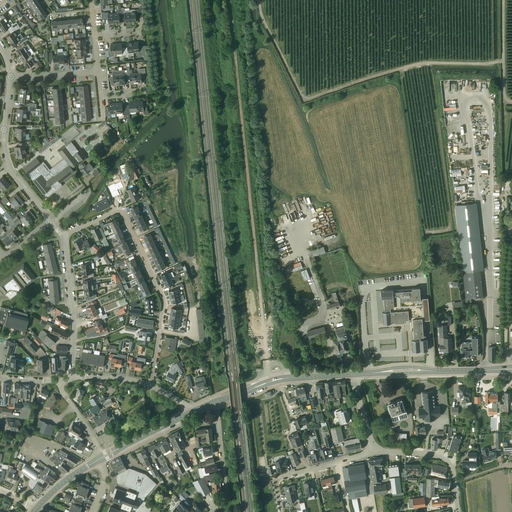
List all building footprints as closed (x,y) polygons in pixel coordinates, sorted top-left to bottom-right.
[(38,2),(31,6),(28,8),(31,12),(41,6),(38,2)] [(41,6),(31,12),(31,13),(32,15),(35,13),(37,15),(43,11),(41,6)] [(133,10),(130,10),(130,12),(131,22),(137,22),(136,17),(139,17),(143,17),(143,9),(142,9),(142,7),(141,7),(140,8),(140,9),(138,9),(133,10)] [(130,10),(122,11),(122,19),(125,18),(125,23),(131,22),(130,12),(130,10)] [(43,11),(37,15),(38,18),(37,18),(39,21),(47,15),(43,11)] [(116,13),(113,14),(114,24),(120,23),(119,19),(122,19),(122,11),(121,11),(116,11),(116,13)] [(0,17),(1,19),(0,19),(0,26),(8,21),(5,17),(8,15),(6,12),(0,16),(0,17)] [(108,12),(105,12),(105,14),(105,16),(105,19),(105,20),(108,20),(109,24),(114,24),(113,14),(108,14),(108,12)] [(8,21),(0,26),(0,27),(3,31),(7,28),(9,31),(18,25),(16,22),(11,26),(8,21)] [(10,33),(6,36),(9,41),(17,35),(14,31),(20,27),(18,25),(9,31),(10,33)] [(17,35),(9,41),(12,46),(17,43),(18,45),(20,44),(20,45),(25,41),(23,38),(20,33),(17,35)] [(74,44),(76,44),(77,50),(86,49),(86,39),(74,40),(74,44)] [(17,51),(16,52),(17,54),(18,53),(20,56),(30,49),(31,48),(28,44),(26,41),(25,41),(20,45),(22,48),(17,51)] [(127,47),(125,48),(125,55),(129,55),(128,53),(134,53),(133,42),(127,43),(127,47)] [(138,42),(133,42),(134,53),(137,52),(137,54),(142,54),(142,46),(139,46),(138,42)] [(122,43),(116,44),(117,54),(122,54),(122,56),(125,55),(125,48),(122,48),(122,43)] [(111,49),(108,49),(109,57),(112,57),(112,55),(117,54),(116,44),(110,44),(111,49)] [(31,51),(30,49),(20,56),(21,58),(20,59),(23,64),(32,58),(30,55),(29,53),(31,51)] [(86,49),(77,50),(77,56),(75,56),(76,59),(84,58),(84,55),(87,55),(86,49)] [(57,52),(58,55),(58,65),(64,65),(64,60),(67,60),(66,51),(57,52)] [(58,55),(52,56),(52,53),(48,53),(49,62),(53,61),(53,66),(58,65),(58,55)] [(35,67),(41,63),(39,60),(35,62),(32,58),(23,64),(25,66),(26,65),(28,68),(33,64),(35,67)] [(129,66),(127,67),(127,70),(127,72),(128,78),(130,78),(130,79),(131,84),(137,84),(136,73),(132,74),(132,70),(130,70),(129,66)] [(138,73),(136,73),(137,84),(142,83),(141,78),(142,78),(142,77),(144,77),(144,73),(145,73),(145,68),(138,69),(138,73)] [(124,70),(119,70),(119,75),(120,85),(125,85),(125,80),(125,78),(128,78),(127,72),(127,70),(125,71),(124,70)] [(87,85),(78,86),(79,93),(88,92),(87,85)] [(28,89),(20,89),(19,102),(26,103),(28,89)] [(129,105),(126,105),(127,114),(129,114),(130,114),(130,112),(137,112),(136,102),(136,101),(133,101),(133,102),(129,102),(129,105)] [(139,101),(136,101),(136,102),(137,112),(144,111),(144,113),(148,112),(147,103),(143,104),(143,101),(139,102),(139,101)] [(108,107),(105,107),(106,116),(109,116),(109,114),(116,114),(115,104),(115,103),(112,103),(112,104),(108,104),(108,107)] [(118,103),(115,103),(115,104),(116,114),(117,114),(117,116),(123,116),(123,115),(127,114),(126,105),(122,106),(122,103),(118,103)] [(40,108),(38,108),(36,108),(28,107),(27,110),(36,111),(36,112),(36,115),(40,115),(40,108)] [(18,109),(17,120),(26,121),(27,111),(27,110),(18,109)] [(90,113),(81,114),(82,121),(91,120),(90,113)] [(15,132),(15,133),(16,133),(16,139),(25,139),(28,139),(28,134),(25,134),(25,129),(26,129),(26,125),(19,125),(19,128),(15,128),(15,132)] [(27,149),(25,142),(19,143),(19,146),(14,147),(15,151),(17,151),(18,158),(27,156),(25,149),(27,149)] [(24,168),(23,168),(23,169),(44,194),(47,197),(54,191),(54,190),(55,190),(56,189),(56,190),(62,185),(60,182),(74,172),(71,168),(78,162),(79,161),(80,161),(85,156),(80,149),(77,151),(70,143),(66,147),(62,149),(58,152),(63,159),(49,170),(43,162),(41,164),(36,158),(24,168)] [(89,162),(85,165),(83,163),(80,165),(82,168),(80,170),(84,175),(90,171),(90,170),(93,168),(89,162)] [(92,173),(95,177),(101,172),(98,169),(97,169),(92,173)] [(119,175),(112,178),(114,184),(122,180),(119,175)] [(0,186),(3,191),(9,185),(2,177),(0,178),(0,186)] [(109,188),(111,192),(114,200),(121,197),(116,185),(109,188)] [(133,202),(140,199),(134,187),(127,191),(133,202)] [(14,197),(11,199),(10,201),(16,208),(23,203),(16,193),(13,196),(14,197)] [(462,193),(455,194),(457,205),(464,204),(462,193)] [(9,202),(5,197),(0,201),(5,206),(9,202)] [(107,199),(95,205),(98,212),(110,206),(107,199)] [(476,204),(456,206),(459,236),(463,272),(480,270),(483,270),(476,204)] [(137,206),(130,209),(133,215),(140,211),(142,210),(141,208),(139,209),(137,206)] [(6,210),(4,212),(3,214),(9,221),(11,219),(13,218),(6,210)] [(23,215),(20,218),(22,220),(26,225),(36,217),(30,210),(23,215)] [(140,211),(133,215),(136,220),(143,217),(140,211)] [(13,218),(12,219),(16,224),(21,220),(19,219),(19,218),(18,217),(17,216),(17,215),(13,218)] [(143,217),(136,220),(138,226),(145,223),(143,217)] [(110,222),(107,223),(107,224),(108,226),(109,229),(113,228),(119,225),(116,219),(110,222)] [(145,223),(138,226),(141,231),(148,228),(145,223)] [(119,225),(113,228),(115,233),(121,231),(119,225)] [(8,230),(5,232),(7,235),(12,241),(17,237),(13,232),(16,230),(13,227),(12,226),(11,227),(8,230)] [(98,227),(91,230),(96,240),(98,239),(103,237),(99,228),(98,227),(99,227),(98,227)] [(162,235),(159,227),(154,229),(155,232),(157,231),(159,236),(162,235)] [(115,233),(112,235),(113,237),(116,236),(118,239),(124,236),(121,231),(115,233)] [(3,235),(1,237),(2,239),(7,245),(12,241),(7,235),(5,232),(3,234),(3,235)] [(150,234),(144,237),(146,243),(153,239),(155,238),(154,236),(152,237),(150,234)] [(118,239),(115,240),(116,243),(119,241),(120,244),(120,245),(126,242),(124,236),(118,239)] [(78,251),(80,250),(84,248),(85,251),(91,248),(88,240),(83,242),(82,239),(74,243),(78,251)] [(153,239),(146,243),(149,248),(156,245),(153,239)] [(120,244),(117,246),(118,248),(120,251),(123,250),(129,247),(126,242),(120,245),(120,244)] [(42,245),(44,252),(53,250),(51,243),(42,245)] [(156,245),(149,248),(151,254),(158,250),(156,245)] [(123,250),(120,251),(121,254),(124,252),(125,256),(131,253),(129,247),(123,250)] [(312,257),(310,258),(311,262),(316,260),(314,257),(326,253),(324,247),(310,251),(312,257)] [(53,250),(44,252),(46,259),(54,257),(53,250)] [(158,250),(151,254),(154,259),(161,256),(158,250)] [(161,256),(154,259),(156,265),(163,261),(165,261),(163,255),(161,256)] [(54,257),(46,259),(47,267),(56,265),(54,257)] [(128,262),(131,267),(137,265),(134,259),(128,262)] [(81,264),(82,270),(92,268),(94,268),(93,263),(92,260),(86,261),(86,264),(81,264)] [(119,266),(127,263),(125,260),(114,265),(116,269),(118,268),(118,267),(119,266)] [(163,261),(156,265),(159,270),(166,267),(163,261)] [(301,262),(291,265),(294,272),(303,268),(301,262)] [(0,282),(0,287),(5,294),(6,296),(7,296),(10,299),(16,293),(17,291),(18,293),(19,291),(19,290),(24,286),(24,287),(35,278),(23,264),(13,273),(13,274),(7,279),(6,278),(0,282)] [(56,265),(47,267),(49,274),(58,272),(56,265)] [(131,267),(125,270),(126,272),(129,271),(132,269),(133,273),(140,270),(137,265),(131,267)] [(92,268),(82,270),(82,275),(88,274),(88,277),(94,276),(94,273),(92,273),(92,268)] [(304,280),(310,278),(307,269),(301,271),(304,280)] [(133,273),(136,278),(136,279),(142,276),(140,270),(133,273)] [(480,271),(463,273),(465,298),(483,297),(480,271)] [(161,275),(164,281),(174,277),(175,276),(172,272),(169,274),(167,272),(161,275)] [(441,275),(442,283),(452,282),(451,274),(441,275)] [(83,280),(84,285),(93,284),(93,279),(95,279),(94,276),(88,277),(88,280),(83,280)] [(136,278),(133,279),(130,281),(131,283),(137,281),(139,284),(145,281),(142,276),(136,279),(136,278)] [(172,281),(175,279),(174,277),(164,281),(167,287),(173,284),(172,281)] [(48,281),(49,288),(58,287),(57,280),(48,281)] [(139,284),(141,289),(141,290),(147,287),(145,281),(139,284)] [(58,287),(49,288),(50,296),(58,295),(58,287)] [(136,294),(139,293),(139,294),(140,294),(141,296),(140,297),(141,299),(151,294),(147,287),(141,290),(141,289),(135,292),(136,294)] [(393,290),(381,290),(381,299),(382,299),(382,312),(383,324),(391,323),(395,323),(405,322),(411,321),(412,340),(412,351),(428,350),(427,339),(426,339),(424,321),(430,320),(428,298),(421,298),(420,288),(412,288),(393,290)] [(94,289),(84,290),(85,296),(90,295),(91,298),(88,298),(88,301),(95,298),(95,297),(97,297),(96,294),(95,294),(94,289)] [(178,289),(169,291),(170,298),(180,295),(178,289)] [(328,305),(330,310),(340,307),(340,306),(343,306),(342,303),(341,301),(339,302),(336,292),(332,293),(335,303),(328,305)] [(58,295),(50,296),(50,303),(59,303),(58,295)] [(170,298),(172,304),(181,302),(180,295),(170,298)] [(152,299),(145,300),(146,313),(154,313),(152,299)] [(88,307),(89,312),(96,310),(94,306),(97,305),(96,301),(91,303),(92,306),(88,307)] [(1,308),(0,311),(0,324),(5,325),(26,331),(29,320),(27,319),(28,315),(1,308)] [(171,308),(170,314),(180,316),(181,309),(171,308)] [(93,322),(95,327),(102,324),(100,320),(103,319),(102,316),(97,317),(98,320),(93,322)] [(55,320),(57,321),(60,322),(59,325),(66,328),(69,322),(58,318),(56,318),(55,320)] [(154,320),(142,318),(138,318),(136,326),(153,329),(154,320)] [(168,327),(178,329),(179,322),(169,320),(168,327)] [(102,324),(95,327),(97,332),(102,330),(104,335),(109,333),(106,327),(103,328),(102,324)] [(66,339),(68,333),(64,331),(64,330),(52,326),(50,332),(58,335),(58,336),(66,339)] [(307,331),(309,339),(326,334),(324,326),(307,331)] [(440,337),(441,345),(440,346),(440,351),(444,351),(452,351),(452,338),(451,338),(451,336),(447,336),(446,326),(439,326),(440,337)] [(333,341),(337,353),(336,353),(337,356),(343,355),(342,352),(349,350),(347,343),(348,343),(348,342),(348,341),(347,340),(346,341),(345,338),(347,337),(346,332),(345,332),(344,327),(336,329),(338,340),(333,341)] [(42,331),(37,336),(50,348),(56,340),(53,337),(52,338),(46,333),(43,330),(42,331)] [(139,336),(138,342),(142,342),(142,343),(149,344),(150,338),(151,338),(151,333),(144,332),(140,331),(139,336)] [(472,342),(470,342),(470,354),(472,354),(472,355),(479,355),(479,336),(472,336),(472,342)] [(22,340),(27,346),(34,353),(38,349),(31,342),(27,337),(22,340)] [(36,337),(33,340),(38,345),(42,342),(37,337),(36,337)] [(174,352),(177,339),(166,338),(165,340),(167,341),(166,350),(174,352)] [(183,338),(181,341),(189,346),(192,342),(183,338)] [(121,341),(119,349),(122,349),(124,342),(130,343),(130,340),(126,339),(121,341)] [(460,342),(460,357),(464,357),(464,358),(466,358),(466,357),(470,357),(470,354),(470,342),(467,342),(464,342),(460,342)] [(59,353),(59,357),(60,357),(60,358),(62,359),(61,369),(67,369),(68,359),(64,359),(64,357),(66,357),(66,354),(59,353)] [(110,354),(109,359),(112,360),(111,365),(116,366),(118,356),(118,355),(114,354),(113,355),(110,354)] [(118,356),(116,366),(121,366),(122,363),(125,364),(126,355),(118,354),(118,355),(118,356)] [(10,370),(18,370),(18,366),(22,366),(23,360),(18,360),(18,358),(14,358),(14,355),(11,355),(10,370)] [(136,362),(135,369),(140,370),(141,366),(144,367),(146,359),(137,357),(136,362)] [(129,358),(128,362),(131,363),(130,368),(135,369),(136,362),(132,361),(133,358),(129,358)] [(38,371),(46,371),(46,359),(42,359),(37,359),(38,371)] [(172,366),(165,378),(173,382),(177,374),(174,373),(177,368),(175,364),(172,366)] [(204,376),(194,379),(195,382),(198,390),(207,388),(204,376)] [(335,400),(335,401),(334,402),(334,405),(340,404),(339,397),(345,396),(344,389),(345,389),(345,385),(346,385),(345,380),(333,382),(335,397),(335,400)] [(326,392),(328,392),(329,400),(329,401),(332,401),(335,400),(335,397),(334,398),(334,394),(333,391),(332,382),(325,383),(326,392)] [(323,383),(316,383),(317,394),(318,398),(325,397),(323,383)] [(459,387),(460,392),(457,392),(458,397),(460,396),(460,397),(467,396),(467,399),(465,400),(466,406),(472,405),(469,385),(465,385),(465,387),(463,387),(463,386),(459,387)] [(296,389),(294,390),(295,396),(298,395),(298,396),(299,396),(300,400),(302,399),(303,402),(304,401),(304,400),(303,395),(302,395),(301,395),(300,391),(301,391),(300,387),(296,388),(296,389)] [(39,393),(42,394),(41,397),(45,399),(46,396),(48,391),(41,388),(39,393)] [(80,402),(85,392),(79,389),(74,399),(80,402)] [(433,391),(422,392),(423,408),(418,408),(419,418),(424,417),(425,421),(435,420),(435,416),(440,416),(440,406),(434,407),(433,391)] [(490,392),(485,392),(485,397),(485,399),(485,402),(489,402),(492,402),(492,408),(489,408),(488,414),(497,414),(497,392),(490,392)] [(504,402),(504,404),(500,404),(500,414),(508,414),(508,402),(511,402),(511,393),(510,392),(508,392),(507,393),(504,392),(504,398),(504,402)] [(106,399),(103,393),(97,397),(100,403),(106,399)] [(47,409),(48,408),(49,409),(50,409),(52,409),(60,399),(53,394),(45,404),(46,404),(44,406),(47,409)] [(95,396),(91,399),(95,405),(99,402),(95,396)] [(106,407),(108,406),(113,404),(111,398),(103,402),(106,407)] [(291,408),(298,406),(295,399),(294,400),(293,399),(292,399),(288,400),(291,408)] [(388,403),(388,405),(393,420),(408,415),(406,410),(405,410),(401,399),(388,403)] [(98,405),(90,409),(93,415),(101,410),(98,405)] [(12,409),(2,407),(1,414),(11,415),(12,409)] [(94,418),(97,422),(111,412),(109,408),(94,418)] [(341,410),(336,412),(337,412),(340,425),(347,423),(347,421),(349,421),(349,420),(350,420),(349,416),(348,417),(346,410),(341,411),(341,410)] [(111,412),(97,422),(99,426),(108,420),(109,421),(110,421),(111,422),(116,419),(114,416),(111,412)] [(301,430),(307,427),(306,424),(309,423),(306,416),(300,418),(295,420),(298,428),(300,427),(301,430)] [(18,431),(19,420),(6,419),(5,430),(18,431)] [(55,426),(43,421),(39,419),(35,429),(51,436),(55,426)] [(78,426),(73,423),(68,431),(67,431),(65,433),(63,431),(62,433),(59,431),(55,439),(57,441),(58,440),(63,443),(68,435),(71,436),(71,437),(72,435),(78,426)] [(330,428),(333,443),(344,440),(341,425),(330,428)] [(78,426),(72,435),(75,436),(73,438),(80,442),(81,442),(85,435),(82,434),(81,434),(80,433),(82,429),(78,426)] [(420,434),(426,434),(425,427),(419,428),(419,426),(415,427),(416,435),(420,434)] [(206,434),(206,436),(212,435),(211,428),(205,428),(206,429),(196,430),(197,436),(206,434)] [(178,431),(173,433),(181,449),(185,447),(186,447),(181,436),(178,431)] [(293,448),(299,446),(302,444),(301,442),(298,432),(289,436),(293,448)] [(173,433),(169,436),(171,441),(171,440),(177,451),(179,456),(183,454),(182,451),(180,453),(179,452),(178,450),(181,449),(173,433)] [(212,435),(206,436),(207,440),(201,440),(202,443),(213,442),(212,435)] [(448,440),(445,449),(449,449),(448,452),(454,452),(454,453),(455,453),(455,451),(456,452),(457,452),(459,445),(457,445),(457,443),(460,443),(462,436),(456,436),(456,435),(455,438),(452,437),(451,440),(448,440)] [(71,436),(66,444),(65,445),(70,448),(72,444),(73,445),(83,450),(86,446),(84,444),(81,442),(80,442),(73,438),(71,437),(71,436)] [(330,436),(324,437),(326,447),(333,446),(330,436)] [(359,437),(344,441),(345,447),(347,447),(348,452),(362,449),(360,442),(359,437)] [(442,442),(443,438),(437,437),(437,439),(432,439),(431,448),(437,448),(438,441),(442,442)] [(157,443),(162,452),(163,453),(171,449),(165,439),(157,443)] [(511,445),(507,446),(507,442),(506,442),(502,442),(502,446),(503,446),(504,454),(511,453),(511,445)] [(156,444),(148,448),(154,458),(157,457),(161,454),(156,444)] [(203,449),(204,452),(201,452),(202,456),(205,456),(205,457),(208,456),(208,455),(214,453),(213,450),(214,450),(214,448),(212,448),(212,447),(203,449)] [(488,460),(497,458),(495,450),(489,452),(487,448),(481,450),(484,462),(488,461),(488,460)] [(55,452),(54,454),(56,456),(58,456),(63,461),(70,467),(72,463),(74,465),(77,460),(67,454),(60,449),(59,451),(57,450),(56,452),(55,452)] [(140,452),(137,453),(141,461),(142,461),(145,467),(147,466),(148,466),(150,464),(147,458),(149,458),(148,457),(148,456),(147,454),(145,449),(144,450),(143,449),(140,451),(140,452)] [(325,449),(320,450),(321,452),(321,453),(323,462),(334,459),(332,453),(331,450),(326,451),(325,449)] [(313,454),(311,454),(313,464),(323,462),(321,453),(321,452),(318,452),(313,454)] [(469,457),(469,461),(462,461),(462,467),(469,467),(469,468),(470,469),(474,469),(475,468),(475,467),(476,467),(476,461),(476,457),(476,453),(468,452),(468,457),(469,457)] [(183,454),(179,456),(180,457),(179,457),(181,461),(186,470),(190,468),(189,466),(191,465),(188,461),(186,458),(184,453),(183,454)] [(289,455),(293,467),(300,464),(295,453),(289,455)] [(54,454),(51,457),(54,460),(53,462),(56,465),(58,466),(57,467),(60,471),(61,470),(65,473),(70,467),(63,461),(58,456),(56,456),(54,454)] [(120,457),(110,462),(113,467),(116,472),(118,483),(132,488),(137,490),(136,494),(135,496),(139,497),(140,495),(145,499),(146,496),(157,484),(145,474),(130,468),(127,470),(123,462),(120,457)] [(179,457),(173,460),(179,474),(186,470),(181,461),(179,457)] [(201,467),(204,466),(215,463),(213,458),(206,461),(206,462),(198,464),(199,467),(201,467)] [(369,466),(372,481),(382,479),(381,469),(382,469),(381,464),(383,464),(382,458),(368,460),(369,466)] [(283,460),(275,462),(278,472),(285,470),(284,466),(286,466),(286,467),(289,466),(288,460),(283,461),(283,460)] [(23,463),(21,470),(22,471),(22,472),(24,473),(25,474),(24,475),(30,479),(31,478),(32,478),(30,481),(31,487),(32,488),(32,489),(39,494),(43,488),(44,486),(42,485),(41,484),(44,480),(39,477),(36,475),(38,473),(33,469),(26,464),(23,463)] [(364,463),(354,465),(348,466),(350,480),(345,481),(346,491),(348,491),(349,499),(367,496),(364,478),(366,477),(364,463)] [(390,480),(391,480),(393,493),(401,492),(399,474),(398,463),(388,465),(390,480)] [(167,464),(159,468),(162,473),(169,469),(167,464)] [(203,475),(209,474),(208,472),(218,470),(217,464),(207,467),(204,468),(204,466),(201,467),(203,475)] [(402,469),(402,475),(405,476),(406,473),(409,473),(409,469),(413,470),(413,464),(405,464),(405,469),(402,469)] [(413,464),(413,470),(417,470),(417,474),(420,474),(421,470),(421,465),(413,464)] [(9,465),(7,469),(8,469),(6,472),(8,473),(6,479),(15,483),(18,475),(15,473),(16,470),(12,469),(13,466),(9,465),(8,465),(9,465)] [(445,478),(447,468),(443,467),(433,465),(431,475),(445,478)] [(40,470),(38,472),(41,475),(39,477),(44,480),(48,483),(51,480),(52,481),(53,480),(54,480),(55,479),(54,478),(56,475),(54,473),(55,472),(53,471),(50,469),(46,466),(43,471),(40,469),(40,470)] [(153,469),(150,470),(154,477),(156,476),(159,475),(156,467),(153,469)] [(205,476),(205,477),(206,481),(218,477),(216,472),(205,476)] [(334,476),(327,478),(329,484),(329,487),(330,490),(333,490),(333,488),(331,484),(335,482),(334,476)] [(203,478),(193,482),(196,488),(200,497),(210,492),(209,488),(203,478)] [(327,478),(320,480),(322,486),(329,484),(327,478)] [(427,478),(426,488),(426,495),(434,495),(438,495),(438,492),(434,492),(435,486),(437,487),(449,488),(450,480),(438,479),(435,478),(427,478)] [(79,486),(77,490),(87,494),(89,490),(88,489),(89,485),(84,483),(82,480),(77,484),(79,486)] [(212,483),(212,488),(213,494),(221,493),(220,482),(212,483)] [(312,482),(308,483),(304,483),(306,496),(314,494),(312,482)] [(374,485),(374,488),(375,494),(387,492),(387,491),(386,485),(386,484),(374,485)] [(285,488),(287,499),(293,498),(293,501),(297,500),(295,490),(294,485),(285,488)] [(111,495),(111,497),(114,498),(113,500),(114,501),(113,502),(122,505),(121,507),(130,511),(131,509),(136,511),(135,511),(145,511),(146,511),(147,511),(149,511),(152,506),(148,505),(149,504),(147,504),(147,503),(145,503),(146,502),(144,501),(145,499),(140,495),(139,497),(135,496),(136,494),(127,490),(127,492),(115,488),(112,495),(111,495)] [(87,494),(77,490),(75,496),(76,496),(75,499),(83,502),(84,498),(86,498),(87,494)] [(439,496),(432,497),(432,502),(433,506),(435,505),(435,507),(440,506),(440,505),(439,498),(439,496)] [(424,497),(412,498),(413,507),(414,508),(426,506),(424,497)] [(191,502),(195,506),(194,506),(198,511),(199,511),(204,508),(199,502),(200,501),(197,498),(191,502)] [(72,503),(70,509),(78,511),(80,511),(81,509),(80,508),(82,504),(74,501),(73,504),(72,503)] [(176,507),(173,510),(171,511),(185,511),(187,509),(182,505),(180,503),(176,507)]
